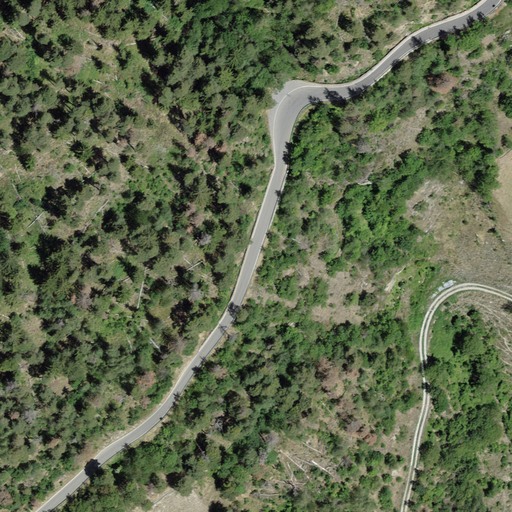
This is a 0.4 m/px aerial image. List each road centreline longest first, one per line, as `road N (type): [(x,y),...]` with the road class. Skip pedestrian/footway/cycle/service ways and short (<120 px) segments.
road 1 (tertiary): [(490,0),(471,21),(406,60),(287,110),(273,138),(264,218),(208,341),(158,412),(47,511)]
road 2 (track): [(406,511),(429,396),(426,329),(440,301),(459,288),(511,295)]
